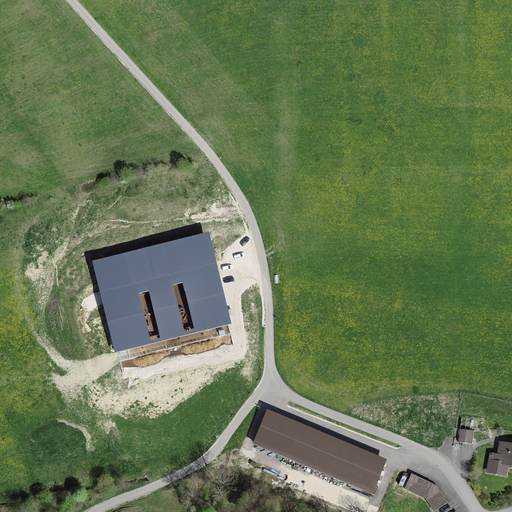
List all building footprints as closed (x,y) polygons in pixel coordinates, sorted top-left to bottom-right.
[(96,266),(122,373),(234,345),(207,238),(96,266)] [(391,466),(284,421),(274,443),(382,488),(391,466)] [(460,429),(458,442),(471,444),(473,431),(460,429)] [(511,445),(501,443),(498,456),(491,454),(488,472),(505,475),(507,465),(511,465),(511,445)] [(411,475),(405,489),(426,499),(434,511),(447,503),(436,487),(411,475)]
